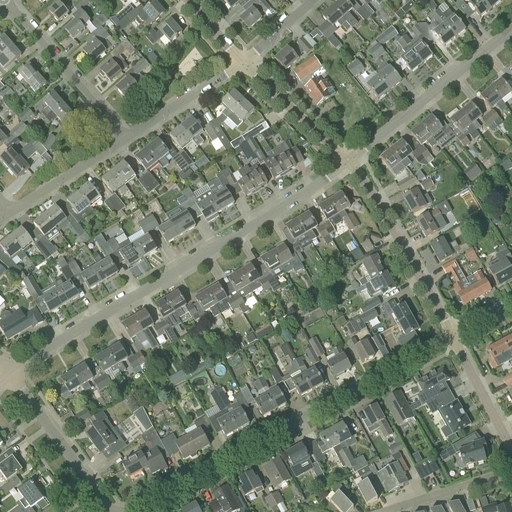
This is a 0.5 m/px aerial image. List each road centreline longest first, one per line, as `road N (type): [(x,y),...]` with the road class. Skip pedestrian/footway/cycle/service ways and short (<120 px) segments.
road 1 (unclassified): [(10,371),(347,161)]
road 2 (residential): [(129,511),(452,337)]
road 3 (unclassified): [(347,161),(511,28)]
road 4 (unclassified): [(452,337),(347,161)]
road 5 (residential): [(125,139),(1,0)]
road 6 (residential): [(109,511),(10,371)]
road 7 (unclassified): [(347,161),(240,63)]
road 8 (residential): [(125,139),(240,63)]
road 9 (residential): [(10,213),(125,139)]
road 10 (residential): [(387,511),(511,469)]
road 11 (unclassified): [(511,449),(452,337)]
